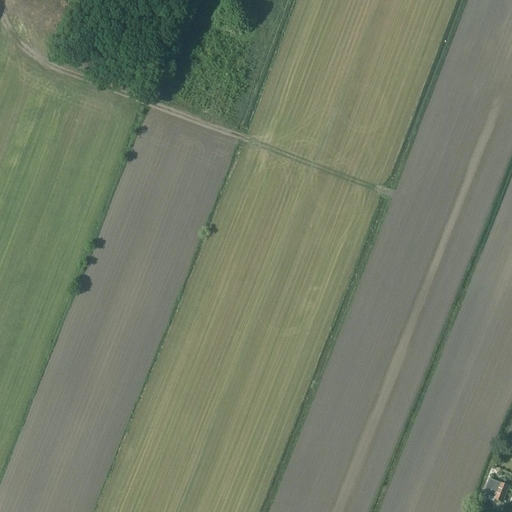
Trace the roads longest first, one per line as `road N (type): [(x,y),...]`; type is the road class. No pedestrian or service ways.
road 1 (track): [(177,511),(377,0)]
road 2 (track): [(394,195),(25,50),(5,0)]
